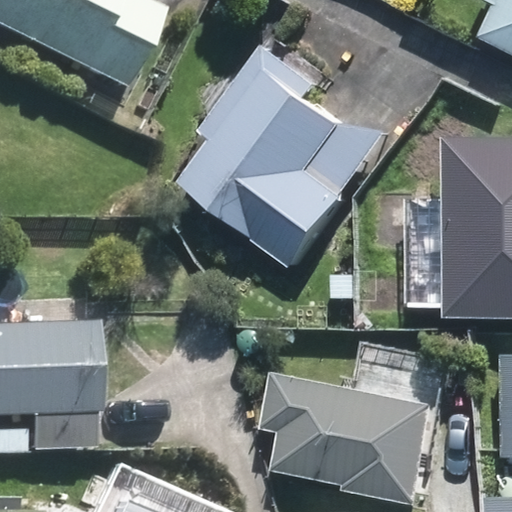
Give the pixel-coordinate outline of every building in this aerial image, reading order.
[(0,0),(0,16),(129,80),(163,11),(141,0),(0,0)] [(511,15),(502,35),(511,40),(511,15)] [(320,80),(282,53),(200,164),(307,243),(382,144),(311,92),(320,80)] [(511,141),(472,141),(470,204),(430,203),(427,296),(467,297),(466,309),(511,310),(511,141)] [(403,278),(339,276),(338,299),(361,300),(359,329),(401,331),(403,278)] [(95,336),(0,337),(0,421),(28,421),(28,440),(96,440),(95,336)]
